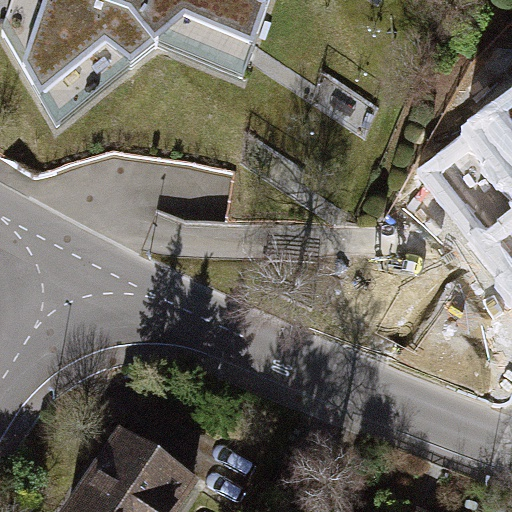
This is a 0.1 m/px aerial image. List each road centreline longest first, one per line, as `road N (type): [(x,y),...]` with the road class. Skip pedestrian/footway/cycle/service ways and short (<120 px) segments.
road 1 (residential): [(511,445),(262,347),(80,261)]
road 2 (residential): [(0,385),(80,261)]
